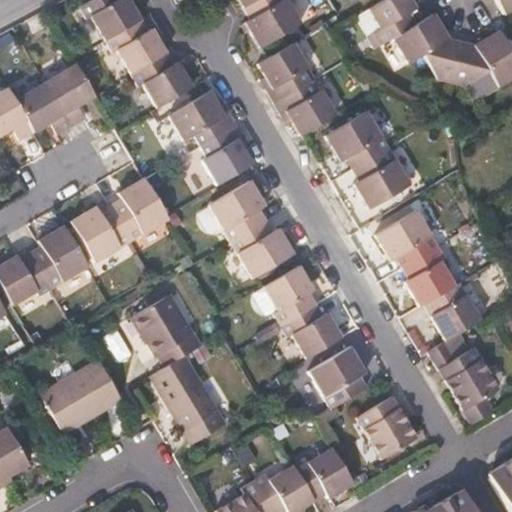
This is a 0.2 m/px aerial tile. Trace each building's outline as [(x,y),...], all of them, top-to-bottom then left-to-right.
[(83,0),(79,3),(74,6),(82,19),(86,16),(101,40),(137,19),(126,0),(83,0)] [(233,0),(240,10),(256,0),(233,0)] [(279,0),(256,0),(240,10),(246,20),(239,25),(255,52),(295,28),(279,0)] [(380,43),(390,37),(415,22),(408,11),(415,7),(410,0),(379,0),(367,7),(379,27),(372,31),(380,43)] [(511,0),(495,0),(504,14),(511,8),(511,0)] [(432,12),(415,22),(390,37),(406,65),(419,57),(436,75),(451,79),(460,41),(447,38),(432,12)] [(145,32),(137,19),(101,40),(109,54),(113,51),(127,75),(163,54),(149,29),(145,32)] [(472,44),(460,41),(451,79),(466,82),(489,75),(498,87),(511,78),(511,52),(497,29),(472,44)] [(265,93),(271,104),(306,84),(298,71),(302,68),(288,45),(254,66),(262,80),(269,90),(265,93)] [(171,66),(163,54),(127,75),(135,88),(138,86),(152,110),(189,88),(174,64),(171,66)] [(70,64),(41,81),(68,127),(82,119),(75,107),(90,97),(70,64)] [(269,90),(262,80),(259,82),(265,93),(269,90)] [(68,127),(41,81),(10,100),(30,133),(48,122),(55,135),(68,127)] [(311,92),(306,84),(271,104),(277,113),(281,110),(287,122),(294,134),(298,131),(329,113),(315,90),(311,92)] [(30,133),(10,100),(3,87),(0,88),(0,134),(11,129),(17,141),(30,133)] [(196,149),(232,126),(225,116),(222,118),(215,107),(207,93),(204,90),(162,114),(177,140),(187,134),(196,149)] [(219,105),(215,107),(222,118),(225,116),(219,105)] [(287,122),(281,110),(277,113),(283,124),(287,122)] [(340,157),(346,167),(382,146),(361,111),(319,136),(335,160),(340,157)] [(238,136),(232,126),(196,149),(200,156),(195,159),(210,184),(244,164),(247,162),(240,151),(234,139),(238,136)] [(244,147),(238,136),(234,139),(240,151),(244,147)] [(404,184),(382,146),(346,167),(354,179),(347,183),(364,209),(404,184)] [(106,206),(125,239),(161,218),(159,215),(139,181),(137,177),(112,192),(116,200),(106,206)] [(226,239),(261,219),(254,208),(260,204),(245,178),(205,202),(206,204),(196,210),(195,215),(203,230),(208,231),(218,225),(226,239)] [(91,260),(125,239),(106,206),(94,212),(90,204),(66,220),(91,260)] [(390,256),(397,267),(433,245),(411,208),(370,233),(386,259),(390,256)] [(261,219),(226,239),(248,276),(288,252),(273,227),(268,230),(261,219)] [(36,245),(25,251),(46,287),(82,265),(58,223),(33,239),(36,245)] [(441,259),(433,245),(397,267),(404,279),(399,282),(414,306),(418,304),(451,284),(437,262),(441,259)] [(36,293),(46,287),(25,251),(14,258),(11,252),(0,258),(0,292),(7,304),(33,288),(36,293)] [(268,314),(275,324),(311,303),(304,291),(309,289),(294,264),(257,286),(272,311),(268,314)] [(455,282),(451,284),(418,304),(439,339),(476,317),(455,282)] [(151,349),(160,363),(179,351),(193,343),(160,289),(158,290),(159,292),(141,303),(123,314),(133,331),(136,330),(148,351),(151,349)] [(159,292),(158,290),(140,301),(141,303),(159,292)] [(318,314),(311,303),(275,324),(282,336),(286,333),(300,357),(337,336),(322,312),(318,314)] [(433,367),(448,357),(438,340),(423,349),(433,367)] [(468,345),(448,357),(433,367),(459,408),(495,387),(468,345)] [(354,376),(361,371),(346,346),(304,370),(327,409),(361,388),(354,376)] [(219,420),(179,351),(160,363),(143,373),(185,442),(219,420)] [(115,398),(91,359),(33,394),(55,432),(115,398)] [(411,436),(385,394),(350,415),(375,457),(411,436)] [(0,476),(4,474),(22,462),(0,427),(0,426),(0,476)] [(290,462),(310,497),(322,490),(326,495),(350,479),(330,444),(305,459),(302,455),(290,462)] [(511,511),(511,454),(487,469),(486,476),(507,511),(511,511)] [(285,511),(310,497),(290,462),(265,477),(261,469),(250,476),(270,511),(274,511),(282,507),(285,511)] [(0,484),(8,480),(4,474),(0,476),(0,484)] [(270,511),(250,476),(239,483),(243,489),(214,507),(217,511),(270,511)] [(472,511),(460,491),(453,489),(415,511),(472,511)]
